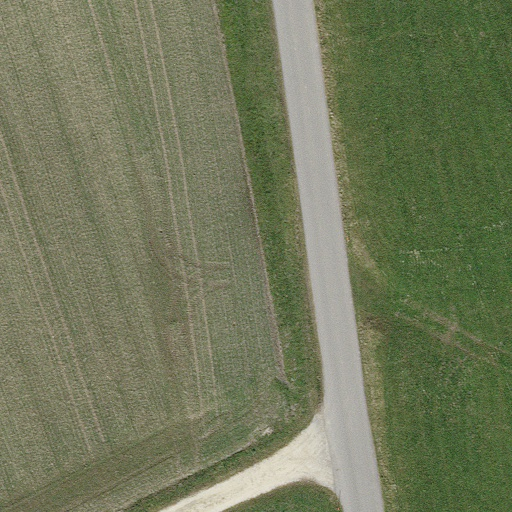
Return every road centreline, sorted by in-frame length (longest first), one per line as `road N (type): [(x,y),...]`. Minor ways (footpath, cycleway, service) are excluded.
road 1 (tertiary): [(366,511),(289,0)]
road 2 (track): [(212,511),(352,444)]
